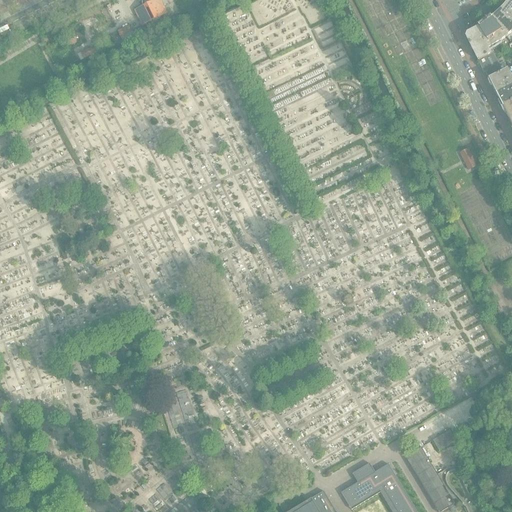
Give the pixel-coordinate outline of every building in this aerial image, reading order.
[(167,14),(164,7),(165,7),(163,3),(162,3),(160,0),(155,0),(148,3),(141,7),(134,10),(142,26),(167,14)] [(511,31),(511,0),(509,0),(504,6),(501,10),(492,18),(491,19),(506,37),(511,31)] [(492,49),(491,48),(500,43),(506,37),(491,19),(490,20),(481,26),(476,29),(467,34),(466,37),(484,73),(485,72),(504,63),(501,57),(498,59),(492,49)] [(131,32),(128,25),(117,31),(120,37),(131,32)] [(131,32),(120,37),(122,41),(133,35),(131,32)] [(504,63),(485,72),(488,79),(507,69),(504,63)] [(511,76),(511,75),(511,74),(511,66),(507,69),(488,79),(489,80),(488,82),(490,85),(491,85),(495,93),(499,100),(498,102),(501,107),(511,101),(511,76)] [(511,101),(501,107),(503,112),(505,113),(511,126),(511,101)] [(477,166),(468,149),(459,153),(468,171),(477,166)] [(439,452),(456,441),(450,430),(432,441),(439,452)] [(441,511),(455,504),(421,448),(405,457),(437,511),(441,511)] [(416,511),(388,465),(341,493),(349,507),(382,487),(397,511),(416,511)] [(308,504),(295,511),(335,511),(323,491),(307,502),(308,504)]
